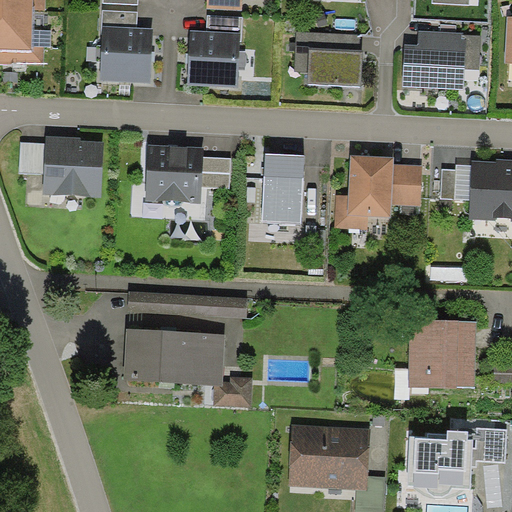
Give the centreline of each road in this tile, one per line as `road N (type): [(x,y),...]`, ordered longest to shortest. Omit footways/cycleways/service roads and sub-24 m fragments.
road 1 (residential): [(511,136),(0,108)]
road 2 (residential): [(0,233),(92,511)]
